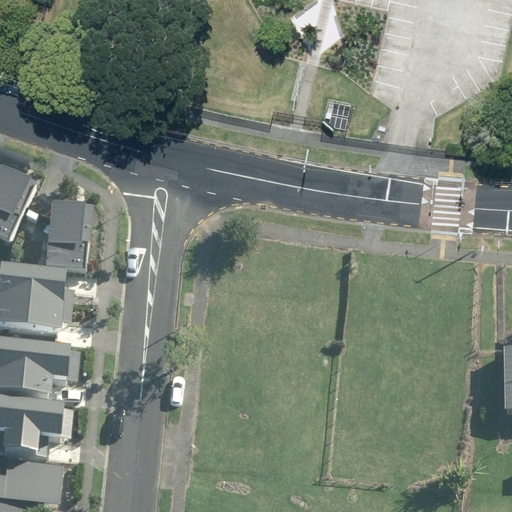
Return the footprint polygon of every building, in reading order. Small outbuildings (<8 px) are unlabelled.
[(0,171),(0,236),(11,241),(39,182),(3,165),(0,171)] [(48,268),(88,271),(93,209),(52,206),(48,268)] [(3,273),(0,296),(0,327),(63,334),(65,319),(73,320),(76,291),(70,290),(71,281),(58,279),(58,275),(39,273),(39,277),(3,273)] [(462,316),(452,300),(417,321),(427,338),(462,316)] [(292,330),(270,328),(265,392),(324,396),(332,309),(294,306),(292,330)] [(0,394),(53,399),(55,381),(71,382),(71,380),(80,381),(82,353),(0,346),(0,394)] [(0,454),(50,459),(52,441),(66,442),(66,439),(71,439),(74,410),(0,403),(0,454)] [(263,458),(300,460),(301,449),(318,450),(319,435),(264,432),(263,458)] [(0,511),(45,511),(46,507),(63,508),(66,466),(9,462),(8,477),(0,476),(0,511)] [(266,511),(334,511),(335,505),(278,502),(267,501),(266,511)]
